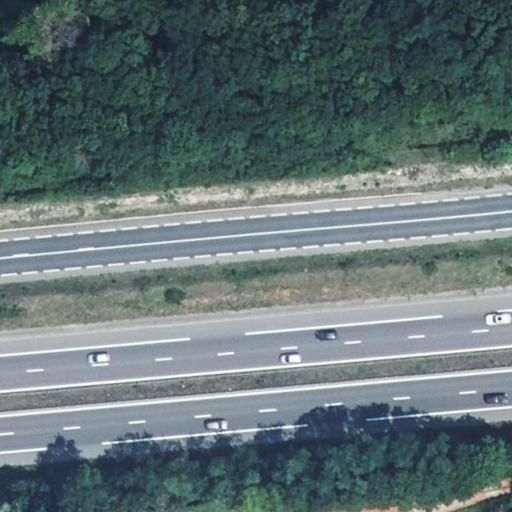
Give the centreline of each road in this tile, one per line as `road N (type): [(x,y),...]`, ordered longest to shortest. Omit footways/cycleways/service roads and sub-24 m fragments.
road 1 (motorway): [(0,434),(511,388)]
road 2 (motorway): [(511,328),(0,374)]
road 3 (secondary): [(511,216),(0,260)]
